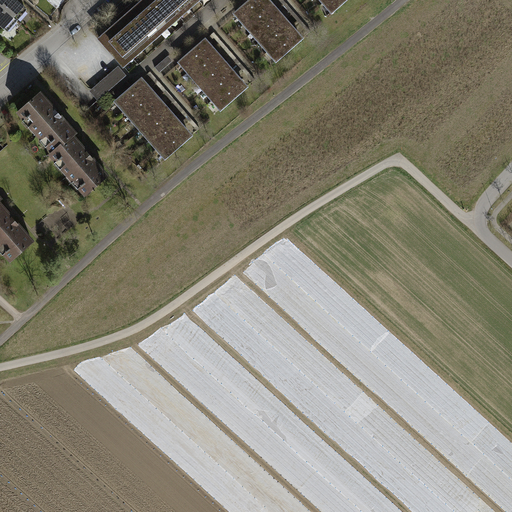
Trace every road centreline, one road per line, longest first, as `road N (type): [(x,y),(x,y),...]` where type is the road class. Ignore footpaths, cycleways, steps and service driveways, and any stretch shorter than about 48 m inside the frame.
road 1 (track): [(479,224),(404,163),(388,162),(126,333),(0,367)]
road 2 (track): [(0,341),(171,183),(405,0)]
road 3 (residential): [(112,0),(0,95)]
